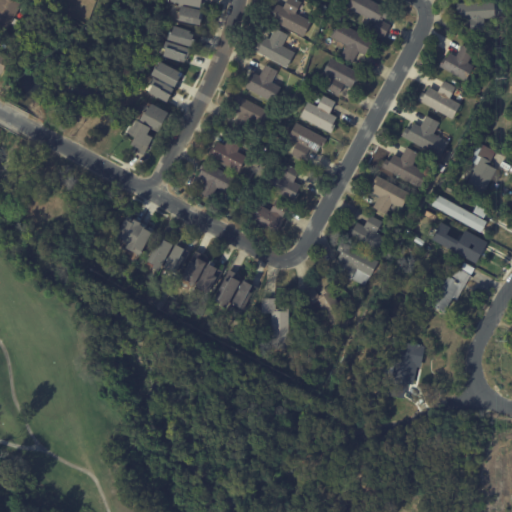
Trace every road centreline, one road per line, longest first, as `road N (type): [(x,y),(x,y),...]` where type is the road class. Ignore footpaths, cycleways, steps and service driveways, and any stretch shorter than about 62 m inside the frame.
road 1 (residential): [(288,258),(302,248),(424,23),(425,7)]
road 2 (residential): [(33,127),(288,258)]
road 3 (residential): [(267,474),(474,385)]
road 4 (residential): [(152,190),(214,76),(238,0)]
